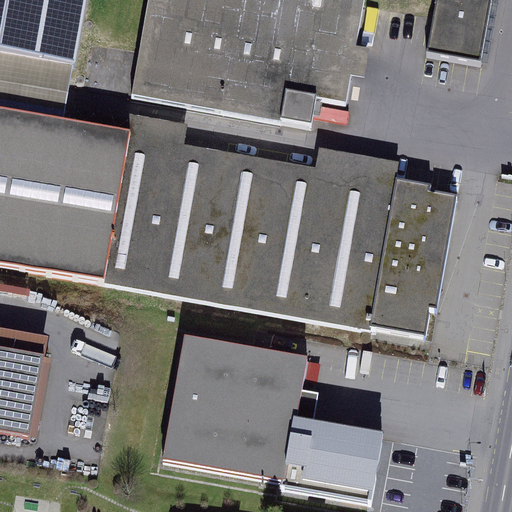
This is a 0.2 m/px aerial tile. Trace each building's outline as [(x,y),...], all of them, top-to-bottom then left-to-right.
[(93,0),(0,0),(0,111),(73,124),(75,110),(93,0)] [(150,0),(132,106),(348,143),(373,0),(441,0),(432,57),(483,65),(493,0),(150,0)] [(73,124),(0,111),(0,270),(431,343),(437,310),(443,311),(461,202),(438,198),(439,190),(402,184),(405,166),(324,153),(321,173),(189,150),(192,130),(75,110),(73,124)] [(0,329),(0,348),(52,358),(55,340),(0,329)] [(192,341),(170,465),(383,502),(395,433),(320,420),(330,365),(192,341)] [(52,358),(0,348),(0,436),(37,443),(52,358)]
